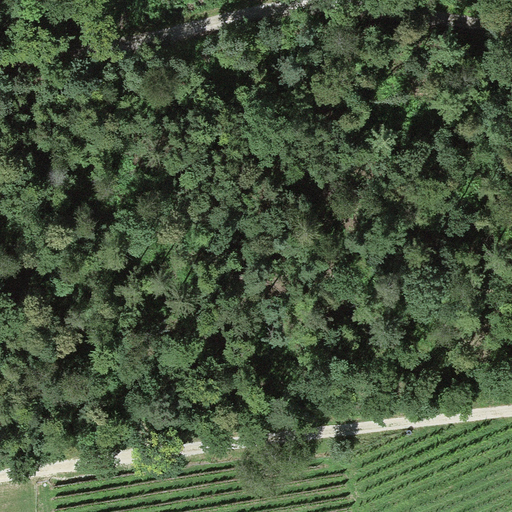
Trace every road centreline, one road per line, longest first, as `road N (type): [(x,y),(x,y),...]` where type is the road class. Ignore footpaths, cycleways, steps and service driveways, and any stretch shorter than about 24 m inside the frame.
road 1 (track): [(0,56),(149,37),(284,4),(389,8),(511,28)]
road 2 (track): [(0,477),(511,402)]
